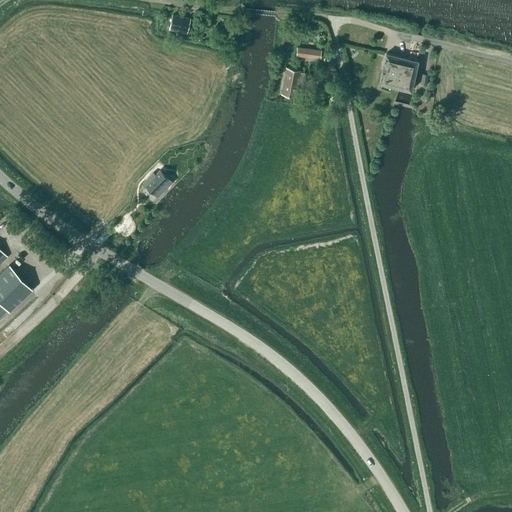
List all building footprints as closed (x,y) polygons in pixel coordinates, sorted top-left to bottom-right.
[(190,19),(173,15),(169,30),(187,34),(190,19)] [(321,50),(297,47),(296,55),(321,58),(321,50)] [(418,60),(386,53),(380,82),(412,89),(418,60)] [(281,93),(296,96),(298,81),(303,82),(305,73),(300,72),(301,70),(286,67),(281,93)] [(429,75),(423,74),(420,84),(427,85),(429,75)] [(169,178),(160,170),(156,175),(153,173),(144,182),(155,193),(169,178)] [(0,310),(5,306),(10,311),(32,289),(10,265),(0,273),(0,263),(8,256),(0,248),(0,310)]
